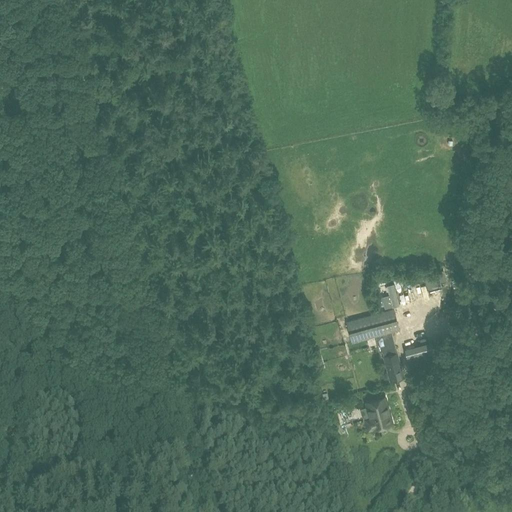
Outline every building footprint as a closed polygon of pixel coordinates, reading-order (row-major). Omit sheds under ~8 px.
[(437,271),(440,282),(447,280),(443,269),(437,271)] [(387,285),(392,306),(399,305),(394,283),(387,285)] [(445,296),(444,284),(432,284),(433,297),(445,296)] [(399,329),(394,308),(347,321),(352,342),(399,329)] [(378,337),(375,337),(379,352),(383,351),(384,357),(397,353),(396,350),(392,333),(384,335),(378,337)] [(448,353),(444,339),(405,349),(409,363),(448,353)] [(397,353),(384,357),(390,380),(403,377),(397,353)] [(366,403),(371,418),(366,420),(369,430),(392,423),(385,397),(366,403)]
